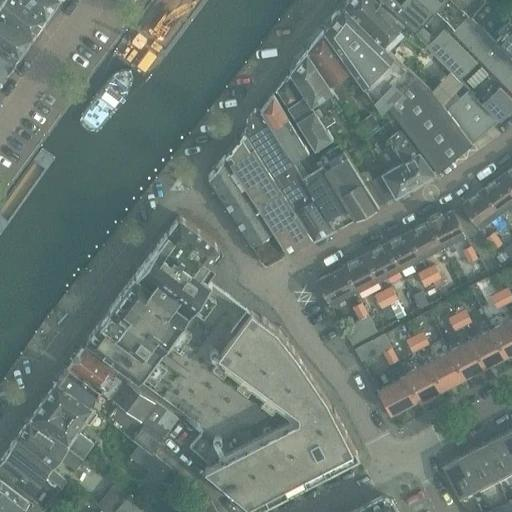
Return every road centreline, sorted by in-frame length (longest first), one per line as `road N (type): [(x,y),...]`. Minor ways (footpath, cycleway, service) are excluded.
road 1 (residential): [(0,432),(184,186)]
road 2 (residential): [(257,282),(458,179),(511,138)]
road 3 (residential): [(327,0),(184,186)]
road 4 (residential): [(388,469),(344,381),(286,303),(257,282)]
road 5 (residential): [(0,125),(94,0)]
road 6 (unknown): [(249,268),(177,350),(175,363),(194,381)]
